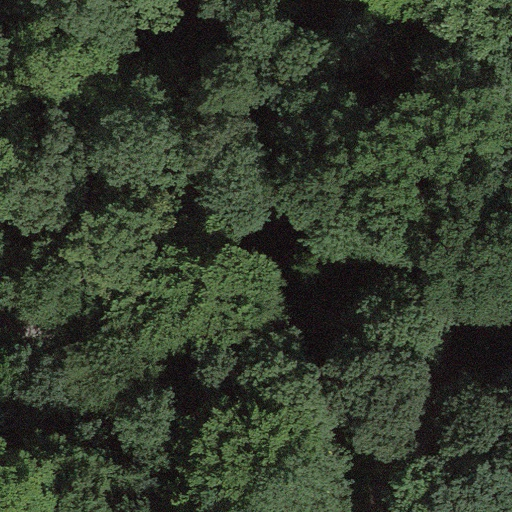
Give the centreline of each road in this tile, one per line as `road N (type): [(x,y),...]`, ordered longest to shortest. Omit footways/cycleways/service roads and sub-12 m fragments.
road 1 (track): [(511,110),(462,176),(421,312),(419,487),(411,511)]
road 2 (track): [(0,319),(132,399),(231,511)]
